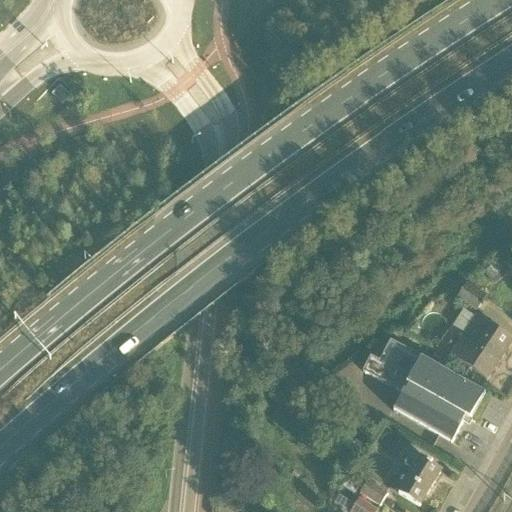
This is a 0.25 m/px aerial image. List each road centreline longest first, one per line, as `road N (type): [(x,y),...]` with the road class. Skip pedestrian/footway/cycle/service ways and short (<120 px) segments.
road 1 (primary): [(0,451),(247,248),(511,62)]
road 2 (primary): [(501,0),(253,165),(0,374)]
road 3 (unclassified): [(181,511),(216,172)]
road 4 (unclassified): [(216,172),(220,103),(185,55),(180,24)]
road 5 (unclassified): [(137,63),(158,72),(197,120),(216,172)]
